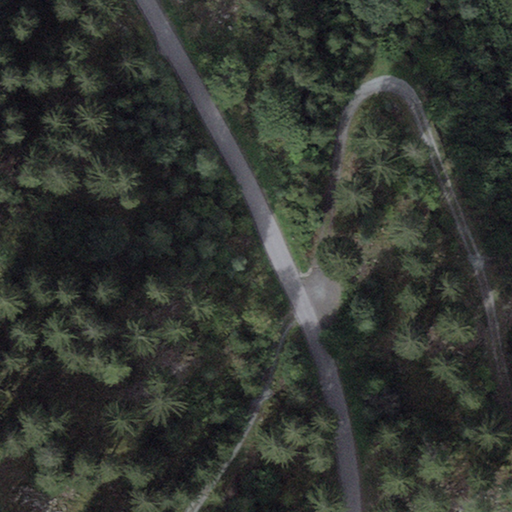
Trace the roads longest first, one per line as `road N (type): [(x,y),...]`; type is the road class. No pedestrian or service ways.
road 1 (track): [(511,401),(469,234),(412,104),(381,82),(360,93),(345,115),(310,327)]
road 2 (track): [(352,511),(340,416),(300,297),(248,183),(146,0)]
road 3 (track): [(303,308),(288,320),(243,433),(186,511)]
